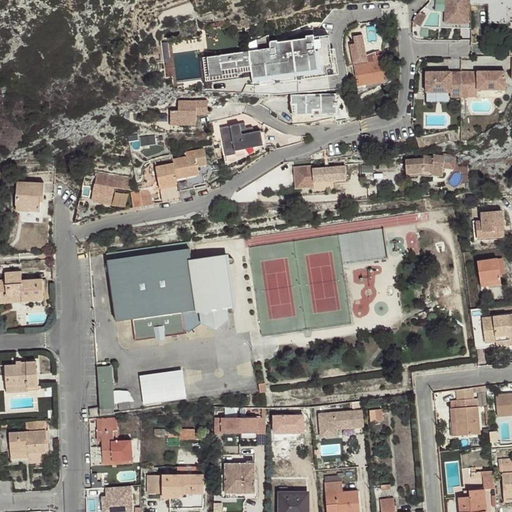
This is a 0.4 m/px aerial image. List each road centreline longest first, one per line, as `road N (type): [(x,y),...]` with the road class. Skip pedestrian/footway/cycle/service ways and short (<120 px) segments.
road 1 (residential): [(407,49),(399,114),(277,154),(225,192),(181,210),(99,222),(66,238)]
road 2 (unknown): [(204,200),(440,187)]
road 3 (residential): [(511,373),(428,384),(434,511)]
road 4 (unknown): [(406,15),(351,22),(330,84),(262,89)]
road 5 (residential): [(76,499),(71,335)]
